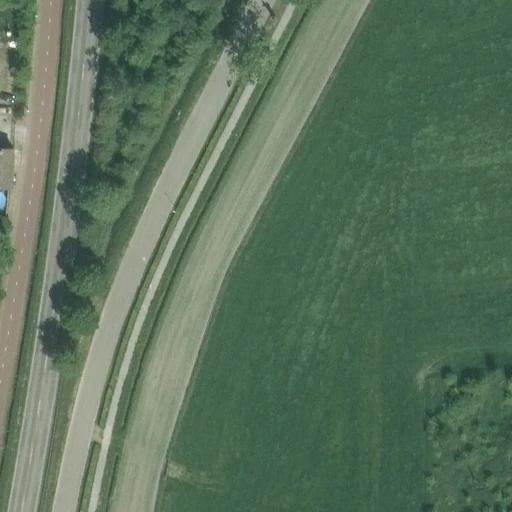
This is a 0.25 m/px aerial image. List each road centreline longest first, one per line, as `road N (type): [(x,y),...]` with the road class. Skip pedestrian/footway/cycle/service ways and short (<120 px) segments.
road 1 (unclassified): [(63,511),(108,331),(255,0)]
road 2 (secondary): [(88,0),(20,511)]
road 3 (unclassified): [(0,379),(48,0)]
